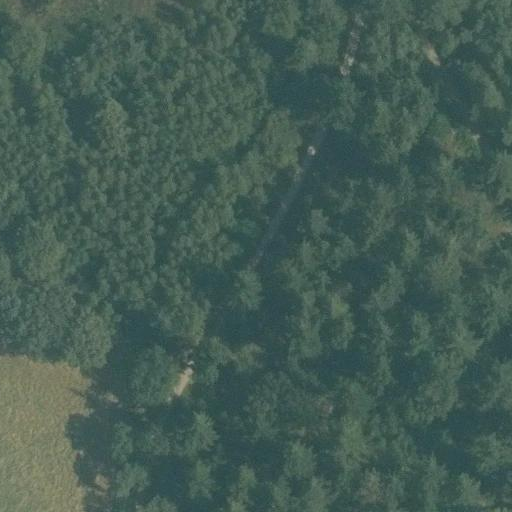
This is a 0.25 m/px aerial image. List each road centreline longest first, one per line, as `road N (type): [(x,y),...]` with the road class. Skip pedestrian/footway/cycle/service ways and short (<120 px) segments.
road 1 (track): [(366,0),(308,162),(160,413),(140,511)]
road 2 (track): [(0,273),(78,330),(180,382)]
